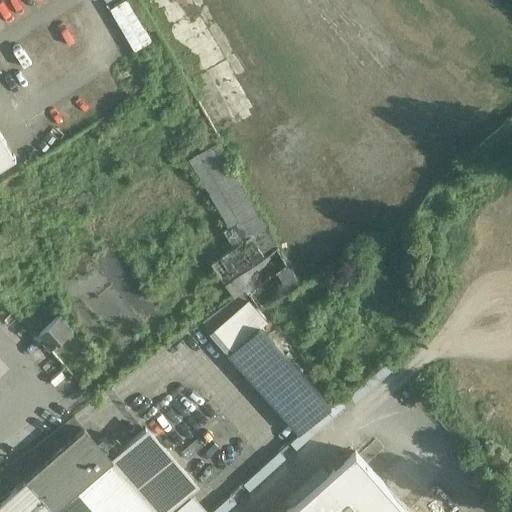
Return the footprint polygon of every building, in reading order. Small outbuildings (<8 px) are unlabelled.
[(130,0),(122,0),(110,7),(135,50),(153,39),(130,0)] [(0,165),(14,157),(0,134),(0,165)] [(266,225),(224,155),(208,164),(241,220),(225,230),(234,247),(266,225)] [(299,283),(266,225),(234,247),(211,263),(234,295),(244,287),(261,307),(299,283)] [(242,291),(203,320),(212,331),(249,299),(242,291)] [(212,331),(211,333),(228,352),(257,325),(266,318),(249,299),(212,331)] [(59,314),(37,334),(49,348),(72,328),(59,314)] [(329,406),(257,325),(228,352),(299,432),(329,406)] [(100,360),(72,328),(49,348),(78,380),(100,360)] [(165,511),(196,486),(145,428),(109,458),(110,459),(110,460),(155,511),(165,511)] [(83,429),(26,479),(26,480),(52,510),(110,460),(110,459),(109,458),(83,429)] [(409,511),(355,451),(285,511),(409,511)] [(52,510),(49,511),(155,511),(110,460),(52,510)] [(49,511),(52,510),(26,480),(0,502),(0,511),(49,511)]
